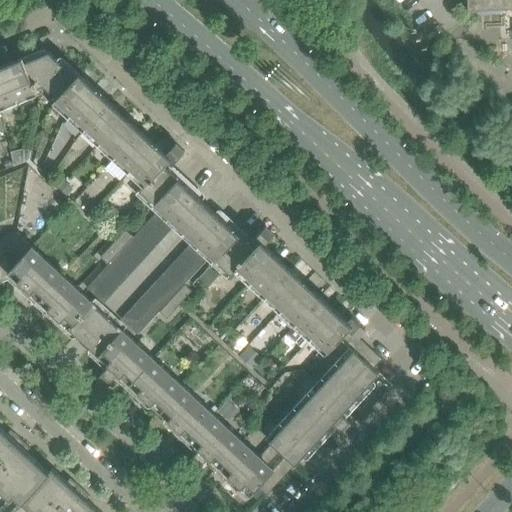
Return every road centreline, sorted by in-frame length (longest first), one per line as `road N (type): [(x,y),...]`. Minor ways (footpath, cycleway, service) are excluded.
road 1 (residential): [(303,511),(417,381),(417,362),(62,24)]
road 2 (secondary): [(155,0),(511,320)]
road 3 (secondary): [(511,260),(239,0)]
road 4 (residential): [(166,511),(187,488),(12,330),(0,335)]
road 5 (residential): [(0,377),(146,511)]
